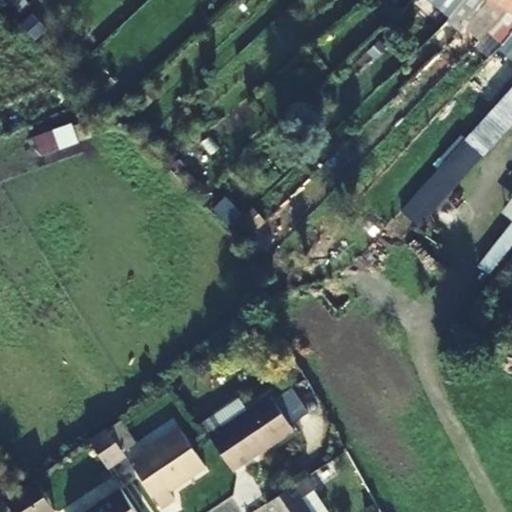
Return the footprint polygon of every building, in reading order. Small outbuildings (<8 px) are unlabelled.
[(471,15),(478,8),(484,0),(460,0),(455,6),(445,17),(459,29),(471,15)] [(511,0),(484,0),(478,8),(497,18),(511,0)] [(511,0),(497,18),(511,25),(511,0)] [(471,15),(459,29),(475,43),(487,29),(471,15)] [(487,29),(475,43),(489,55),(502,41),(487,29)] [(487,58),(479,66),(491,76),(502,64),(511,72),(511,30),(502,41),(489,55),(487,58)] [(479,66),(487,58),(475,47),(467,58),(478,68),(479,66)] [(511,82),(464,136),(482,152),(511,119),(511,82)] [(38,150),(78,142),(73,122),(34,130),(38,150)] [(478,225),(433,182),(389,226),(418,256),(426,249),(441,264),(478,225)] [(283,380),(241,408),(215,425),(205,432),(230,467),(289,426),(286,422),(303,410),(283,380)] [(206,411),(215,425),(241,408),(232,395),(206,411)] [(202,463),(176,425),(128,460),(159,505),(172,496),(165,485),(187,471),(188,472),(202,463)] [(105,427),(84,440),(103,467),(123,453),(105,427)] [(303,471),(263,500),(271,511),(312,511),(300,493),(312,484),(303,471)] [(34,482),(22,490),(36,511),(50,511),(53,510),(34,482)] [(134,511),(118,489),(85,511),(134,511)] [(36,511),(22,490),(4,502),(10,511),(36,511)]
